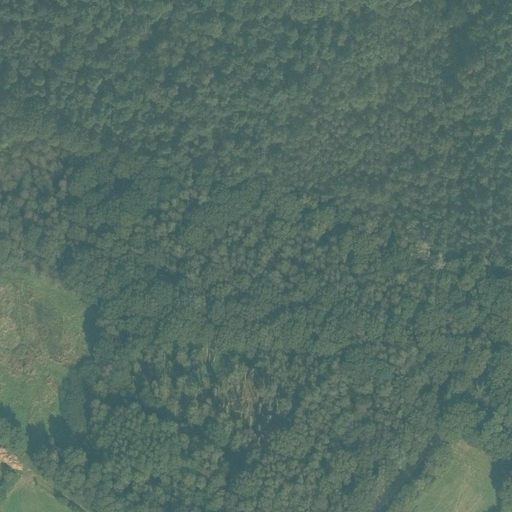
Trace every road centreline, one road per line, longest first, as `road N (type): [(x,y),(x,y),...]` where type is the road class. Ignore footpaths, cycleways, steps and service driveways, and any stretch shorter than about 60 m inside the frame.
road 1 (track): [(0,83),(130,123),(350,247),(511,323)]
road 2 (track): [(511,344),(366,511)]
